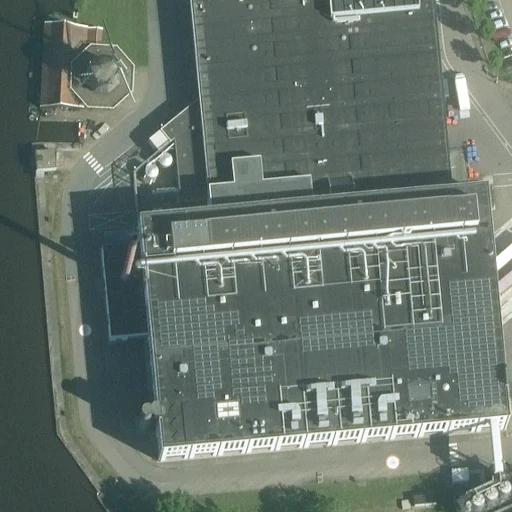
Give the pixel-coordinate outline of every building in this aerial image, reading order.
[(198,103),(165,130),(173,140),(179,206),(207,204),(208,221),(136,228),(138,248),(101,251),(109,342),(127,341),(147,339),(153,410),(154,417),(150,418),(147,421),(141,420),(138,424),(138,429),(143,432),(148,430),(151,433),(155,432),(158,462),(505,430),(505,426),(504,426),(502,410),(504,410),(504,414),(509,413),(508,400),(511,399),(511,398),(511,386),(510,384),(501,385),(496,330),(485,210),(493,209),(491,188),(472,190),(473,197),(451,199),(441,100),(431,0),(225,0),(188,4),(198,103)] [(44,25),(39,109),(83,110),(83,100),(107,101),(119,91),(118,75),(118,74),(124,68),(115,59),(109,65),(107,63),(85,62),(87,30),(44,25)] [(35,154),(36,173),(56,171),(54,152),(35,154)] [(138,223),(149,224),(150,209),(139,208),(138,223)] [(111,404),(111,413),(150,412),(150,403),(111,404)]
